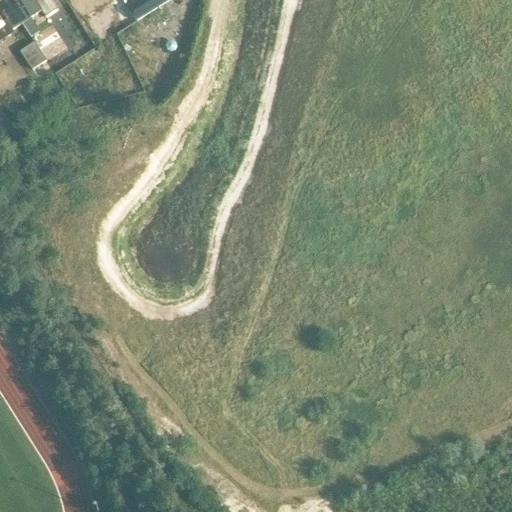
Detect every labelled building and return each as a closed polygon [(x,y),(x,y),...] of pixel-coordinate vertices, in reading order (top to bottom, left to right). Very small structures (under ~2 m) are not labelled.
[(16,0),(32,26),(62,11),(55,0),(16,0)] [(99,42),(139,20),(129,2),(132,0),(118,0),(85,19),(99,42)] [(146,0),(145,0),(135,7),(143,20),(155,12),(146,0)] [(30,25),(19,6),(10,11),(21,31),(24,29),(30,25)] [(7,25),(14,35),(21,31),(10,11),(2,16),(7,25)] [(0,16),(0,46),(13,39),(0,16)]
